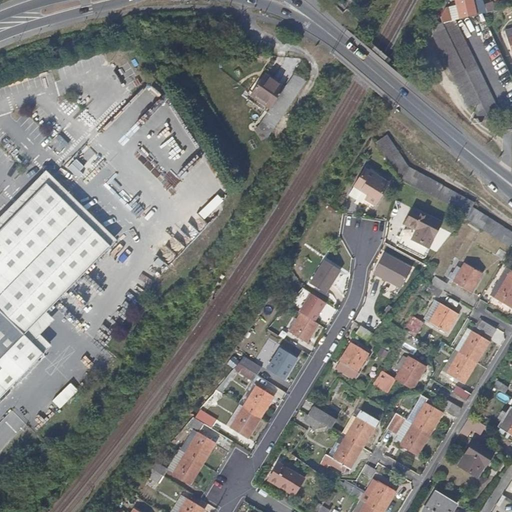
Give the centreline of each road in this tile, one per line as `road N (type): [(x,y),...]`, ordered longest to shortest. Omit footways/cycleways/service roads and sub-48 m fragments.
road 1 (residential): [(238,487),(346,314),(361,238)]
road 2 (unknown): [(0,456),(153,253)]
road 3 (residential): [(511,341),(403,511)]
road 4 (primary): [(318,24),(454,139)]
road 5 (unknown): [(153,253),(166,225),(158,185),(77,128)]
road 6 (unknown): [(45,160),(153,253)]
road 7 (primary): [(0,36),(127,0)]
